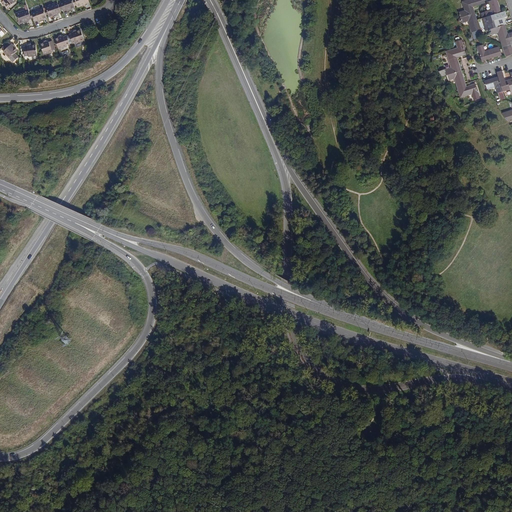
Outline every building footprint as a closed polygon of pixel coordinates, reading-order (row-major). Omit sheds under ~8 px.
[(75,7),(74,2),(72,0),(64,0),(64,1),(61,2),(62,4),(64,9),(64,10),(67,9),(68,10),(69,10),(72,9),(75,7)] [(459,13),(462,23),(469,21),(473,33),(480,31),(472,7),(485,3),(484,0),(469,0),(463,2),(466,11),(459,13)] [(500,13),(499,8),(496,0),(493,0),(489,1),(491,10),(484,12),(488,24),(485,25),(486,30),(490,29),(492,34),(499,32),(506,56),(511,54),(511,49),(509,41),(511,40),(511,32),(507,34),(505,25),(498,27),(496,20),(506,17),(505,11),(500,13)] [(58,3),(55,4),(55,3),(47,6),(48,10),(50,15),(54,14),(56,13),(58,13),(57,12),(61,11),(61,10),(59,5),(58,3)] [(47,16),(45,11),(44,6),(35,9),(36,10),(33,11),(36,19),(39,18),(39,19),(41,18),(43,18),(47,16)] [(28,9),(25,10),(25,9),(16,12),(20,22),(24,21),(27,20),(28,20),(28,19),(31,17),(28,9)] [(69,34),(72,42),(75,41),(76,42),(84,39),(81,29),(77,30),(74,31),(72,32),(73,33),(69,34)] [(58,48),(66,45),(66,44),(69,43),(67,35),(63,36),(63,35),(62,35),(59,36),(55,38),(58,48)] [(51,49),(55,48),(52,40),(48,41),(48,40),(47,40),(44,41),(40,43),(43,53),(51,50),(51,49)] [(457,57),(463,55),(466,55),(461,40),(456,42),(458,48),(447,52),(452,68),(445,70),(448,81),(455,79),(461,97),(472,94),(474,100),(479,98),(475,84),(466,87),(457,57)] [(3,50),(2,51),(8,57),(16,50),(13,47),(11,45),(10,43),(9,44),(7,42),(1,47),(3,50)] [(28,44),(27,44),(27,45),(24,45),(25,54),(28,53),(29,54),(37,54),(36,43),(32,43),(28,44)] [(482,59),(486,58),(501,54),(499,46),(484,50),(482,44),(477,45),(482,59)] [(511,78),(505,81),(502,71),(497,73),(498,77),(484,81),(487,89),(496,86),(498,92),(510,89),(511,92),(511,91),(511,72),(510,73),(511,78)]
